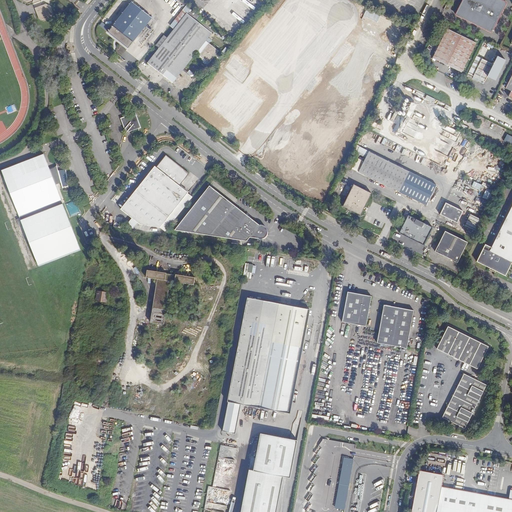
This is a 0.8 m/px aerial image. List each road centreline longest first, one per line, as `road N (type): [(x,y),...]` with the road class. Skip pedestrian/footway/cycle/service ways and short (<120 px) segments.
road 1 (track): [(98,235),(179,262),(216,260),(224,270),(191,358),(174,380),(150,383),(129,356),(132,304),(115,258)]
road 2 (residential): [(165,118),(283,207),(499,327)]
road 3 (residential): [(444,282),(305,212),(170,112)]
road 4 (residential): [(436,0),(409,52),(410,72),(511,122)]
road 5 (unknown): [(263,126),(330,33),(340,29),(370,44),(366,70)]
road 6 (residential): [(495,449),(433,438),(417,443),(403,460),(393,511)]
road 7 (unclassified): [(165,118),(86,218),(93,231)]
road 8 (unknown): [(403,460),(329,450),(319,511)]
road 9 (unknown): [(401,201),(429,208),(442,184),(377,145)]
